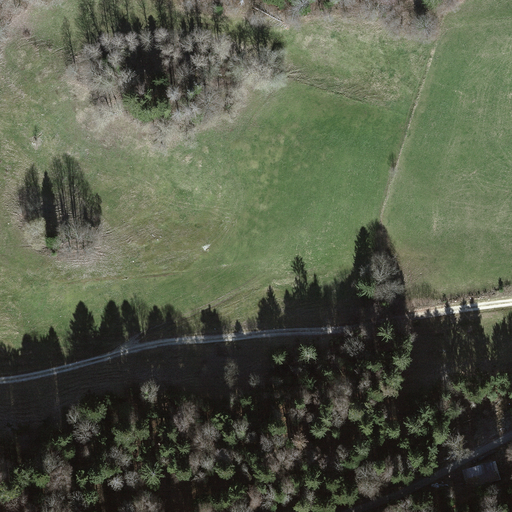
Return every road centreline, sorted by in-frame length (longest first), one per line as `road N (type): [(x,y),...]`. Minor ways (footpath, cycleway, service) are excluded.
road 1 (track): [(0,379),(163,341),(352,327),(511,299)]
road 2 (track): [(124,349),(259,276),(386,255)]
road 3 (track): [(511,437),(428,481),(343,511)]
